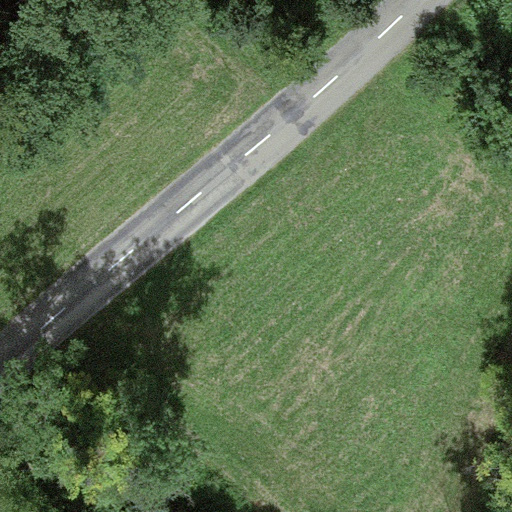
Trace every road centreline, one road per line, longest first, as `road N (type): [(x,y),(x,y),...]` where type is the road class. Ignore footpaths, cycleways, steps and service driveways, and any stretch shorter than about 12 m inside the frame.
road 1 (unclassified): [(405,0),(0,378)]
road 2 (track): [(173,0),(306,100)]
